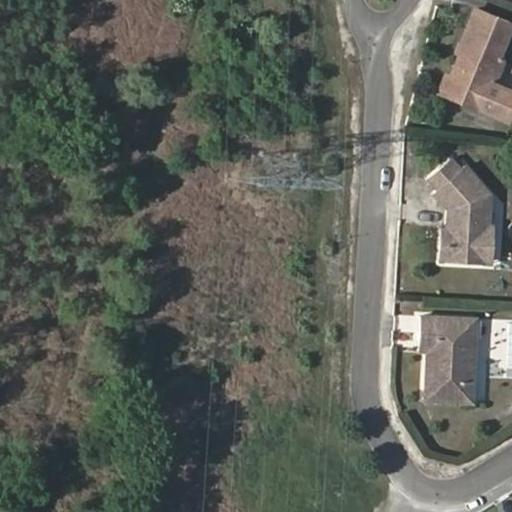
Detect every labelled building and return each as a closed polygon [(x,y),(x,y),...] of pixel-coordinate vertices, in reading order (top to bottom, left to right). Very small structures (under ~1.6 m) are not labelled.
[(451,77),(447,76),(441,91),(509,119),(511,112),(511,98),(508,87),(497,82),(505,61),(502,52),(511,27),(511,24),(475,10),(462,42),(472,46),(469,53),(460,57),(451,77)] [(462,42),(456,55),(460,57),(469,53),(472,46),(462,42)] [(456,157),(454,154),(428,174),(437,186),(434,189),(447,205),(456,216),(456,224),(448,224),(446,256),(490,259),(491,238),(502,239),(503,221),(495,220),(496,198),(460,155),(456,157)] [(439,222),(437,255),(446,256),(448,224),(456,224),(456,216),(447,205),(446,222),(439,222)] [(502,239),(491,238),(490,259),(500,260),(502,239)] [(473,336),(474,316),(424,314),(423,338),(439,339),(438,349),(432,349),(429,398),(471,401),(472,383),(479,384),(482,337),(473,336)] [(482,337),(482,317),(474,316),(473,336),(482,337)] [(423,338),(422,348),(432,349),(438,349),(439,339),(423,338)] [(479,384),(472,383),(471,401),(478,402),(479,384)]
